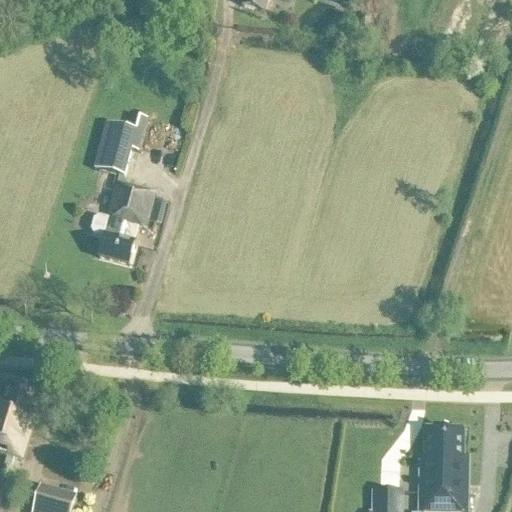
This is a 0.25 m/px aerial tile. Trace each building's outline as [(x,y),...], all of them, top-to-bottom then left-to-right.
[(214,3),(202,0),(194,0),(191,15),(209,20),(214,3)] [(246,0),(243,10),(263,17),(268,0),(246,0)] [(140,158),(149,124),(140,121),(136,134),(107,126),(94,174),(117,181),(107,223),(100,221),(96,224),(93,235),(96,240),(104,243),(100,262),(129,269),(134,249),(130,248),(135,230),(148,233),(157,198),(128,191),(126,182),(133,156),(140,158)] [(36,408),(40,396),(9,386),(3,408),(0,407),(0,456),(23,463),(40,410),(36,408)] [(468,511),(469,461),(463,461),(464,434),(425,434),(424,463),(418,463),(416,511),(468,511)] [(0,475),(0,511),(11,511),(13,504),(9,503),(15,479),(0,475)] [(412,511),(412,490),(380,489),(379,511),(412,511)] [(73,511),(77,500),(40,490),(33,511),(73,511)]
